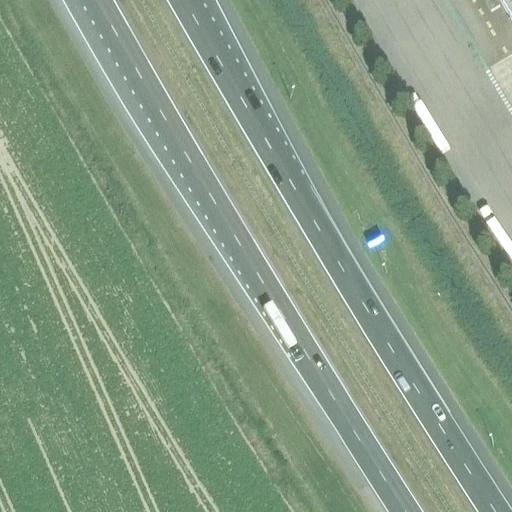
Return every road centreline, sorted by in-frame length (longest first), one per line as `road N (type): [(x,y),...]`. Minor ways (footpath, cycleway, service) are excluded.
road 1 (motorway): [(95,0),(406,511)]
road 2 (motorway): [(495,511),(185,0)]
